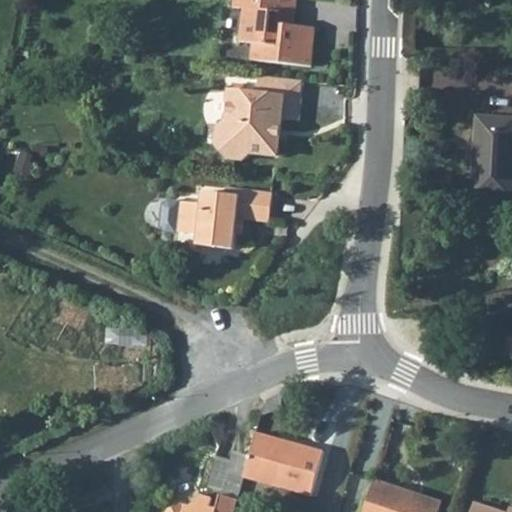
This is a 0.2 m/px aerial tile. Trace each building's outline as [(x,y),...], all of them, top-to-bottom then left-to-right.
[(226,0),(227,3),(237,5),(234,36),(247,37),(246,54),(305,60),(309,21),(284,19),(285,9),(290,9),(290,0),(226,0)] [(299,75),(254,71),(252,88),(224,85),(221,116),(214,122),(212,139),(224,153),(240,155),(249,147),(274,150),(278,112),(295,113),(299,75)] [(511,116),(474,115),(470,193),(511,195),(511,173),(511,116)] [(163,199),(158,204),(156,225),(160,230),(193,233),(192,243),(229,247),(231,232),(232,217),(240,217),(264,220),(267,191),(220,185),(219,192),(196,191),(196,202),(163,199)] [(232,217),(231,232),(239,232),(240,217),(232,217)] [(250,435),(249,440),(276,447),(277,442),(250,435)] [(244,458),(239,480),(307,498),(318,453),(277,442),(276,447),(249,440),(244,458)] [(231,511),(234,501),(239,480),(244,458),(227,454),(225,464),(211,460),(204,488),(218,491),(217,497),(216,497),(213,511),(205,509),(207,502),(194,499),(192,506),(183,511),(175,508),(168,511),(231,511)] [(371,479),(362,511),(436,511),(438,503),(412,496),(413,491),(371,479)] [(413,491),(412,496),(438,503),(440,498),(413,491)] [(511,511),(511,508),(508,507),(475,497),(470,511),(511,511)]
